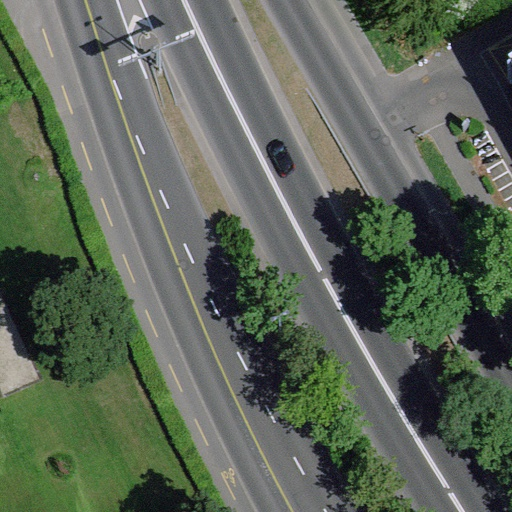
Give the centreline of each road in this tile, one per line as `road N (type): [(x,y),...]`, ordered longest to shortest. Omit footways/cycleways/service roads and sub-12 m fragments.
road 1 (primary): [(103,0),(207,293),(315,511)]
road 2 (primary): [(218,75),(464,511)]
road 3 (primary): [(511,387),(288,0)]
